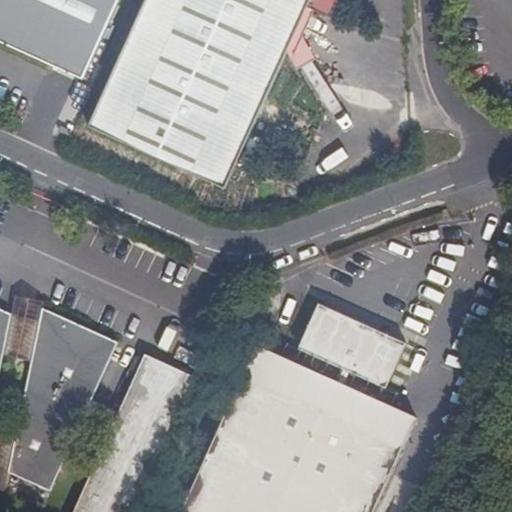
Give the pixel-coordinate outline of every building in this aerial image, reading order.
[(0,0),(0,46),(79,82),(115,0),(0,0)] [(149,0),(92,128),(228,190),(310,11),(329,19),(336,0),(149,0)] [(46,302),(18,295),(14,314),(24,319),(26,314),(34,317),(32,322),(41,326),(44,313),(45,308),(46,302)] [(186,511),(377,511),(424,412),(379,393),(384,381),(393,385),(413,341),(322,301),(303,344),(310,347),(306,359),(265,342),(186,511)] [(14,314),(0,307),(0,489),(7,490),(11,472),(41,326),(32,322),(34,317),(26,314),(24,319),(14,314)] [(44,313),(41,326),(11,472),(53,491),(121,342),(44,313)] [(143,355),(85,511),(149,511),(199,375),(143,355)]
